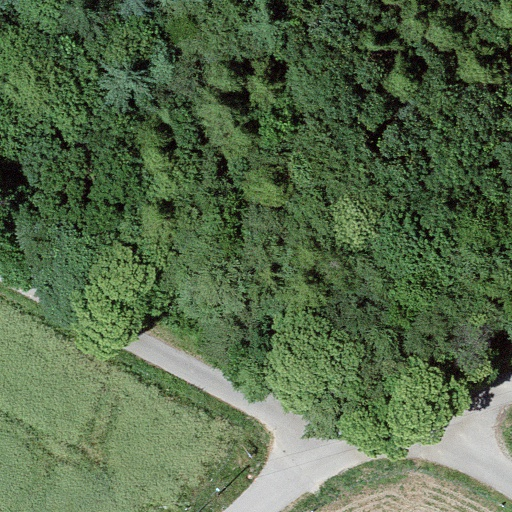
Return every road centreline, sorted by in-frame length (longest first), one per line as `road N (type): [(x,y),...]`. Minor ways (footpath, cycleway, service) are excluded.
road 1 (track): [(327,453),(0,267)]
road 2 (track): [(246,511),(327,453),(418,423),(511,479)]
